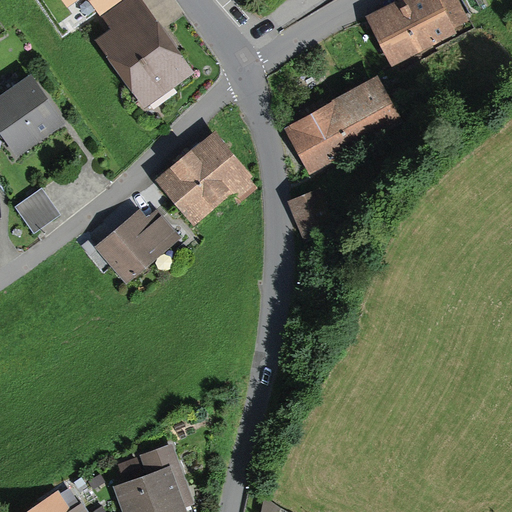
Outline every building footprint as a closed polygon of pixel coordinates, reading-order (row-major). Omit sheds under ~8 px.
[(195,71),(144,0),(122,0),(102,15),(110,27),(94,38),(144,108),(195,71)] [(457,32),(455,27),(466,22),(454,0),(392,0),(365,14),(391,65),(457,32)] [(66,120),(31,71),(0,92),(0,131),(17,155),(66,120)] [(404,120),(377,73),(283,126),(310,173),(404,120)] [(239,203),(258,188),(250,178),(253,175),(215,128),(154,178),(193,225),(231,194),(239,203)] [(60,214),(41,187),(14,205),(33,233),(60,214)] [(315,190),(289,199),(299,228),(325,218),(315,190)] [(125,284),(182,237),(156,206),(145,215),(139,208),(93,245),(125,284)] [(185,506),(195,503),(172,441),(139,453),(140,455),(117,463),(123,480),(112,484),(122,511),(184,511),(187,511),(185,506)] [(89,511),(70,481),(22,511),(89,511)]
